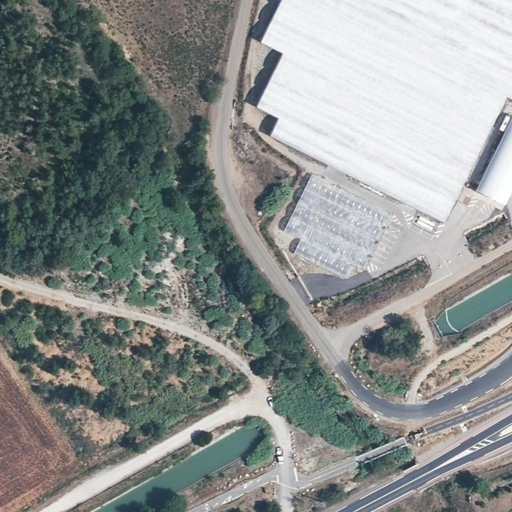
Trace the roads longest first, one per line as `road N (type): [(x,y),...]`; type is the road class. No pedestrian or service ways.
road 1 (tertiary): [(511,360),(423,409),(388,404),(360,386),(257,249),(232,207),(219,146),(246,0)]
road 2 (track): [(51,511),(200,426),(250,407),(271,407),(280,418),(292,511)]
road 3 (track): [(260,408),(259,385),(229,350),(0,273)]
road 4 (secondary): [(356,511),(511,430)]
